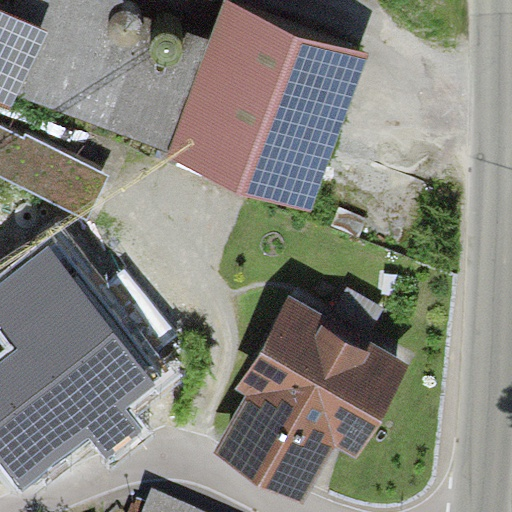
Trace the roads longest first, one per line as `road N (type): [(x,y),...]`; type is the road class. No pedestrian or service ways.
road 1 (secondary): [(498,0),(496,404),(484,511)]
road 2 (residential): [(273,511),(146,466),(71,481),(0,511)]
road 3 (track): [(511,141),(501,149),(349,21),(278,0)]
